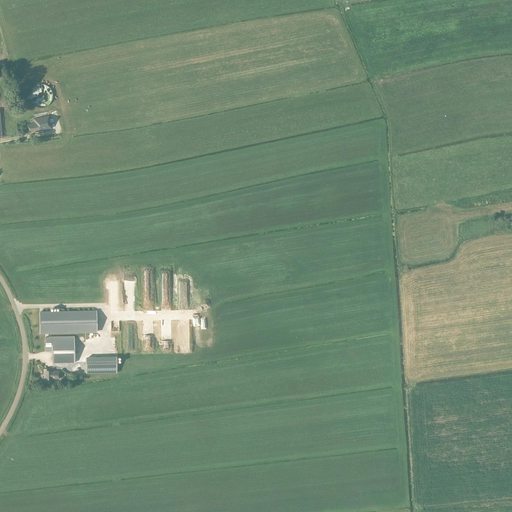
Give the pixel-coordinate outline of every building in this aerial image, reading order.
[(29,93),(29,95),(29,97),(29,99),(30,101),(30,102),(31,104),(32,105),(34,106),(35,107),(37,107),(39,108),(40,108),(42,108),(44,108),(45,107),(46,106),(48,105),(49,104),(50,103),(51,101),(52,99),(52,97),(52,95),(52,94),(52,92),(51,90),(50,89),(49,87),(47,86),(46,86),(44,85),(43,84),(41,84),(39,84),(37,85),(35,86),(34,87),(32,88),(31,90),(30,91),(29,93)] [(50,121),(49,117),(34,120),(35,123),(32,124),(28,125),(29,133),(35,132),(35,133),(52,129),(50,120),(50,121)] [(39,312),(40,334),(49,334),(97,333),(96,310),(67,311),(39,312)] [(74,337),(45,338),(45,351),(52,351),(52,363),(74,363),(74,337)] [(86,373),(116,372),(116,357),(86,358),(86,373)] [(44,383),(52,383),(52,379),(59,379),(59,371),(49,371),(49,369),(44,369),(44,376),(44,383)]
